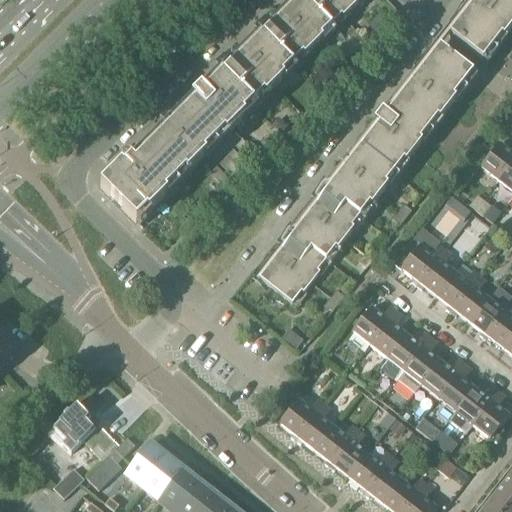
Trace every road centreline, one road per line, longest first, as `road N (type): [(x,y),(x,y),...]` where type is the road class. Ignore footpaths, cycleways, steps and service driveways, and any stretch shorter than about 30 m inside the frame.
road 1 (residential): [(130,352),(171,308),(161,284),(68,179),(242,0)]
road 2 (residential): [(197,328),(429,33),(439,0)]
road 3 (unclassified): [(302,511),(130,352)]
road 4 (unclassified): [(112,335),(0,218)]
road 5 (unclassified): [(511,385),(392,293)]
road 6 (secondary): [(0,106),(106,0)]
road 7 (residential): [(0,339),(35,367),(64,375),(112,335)]
